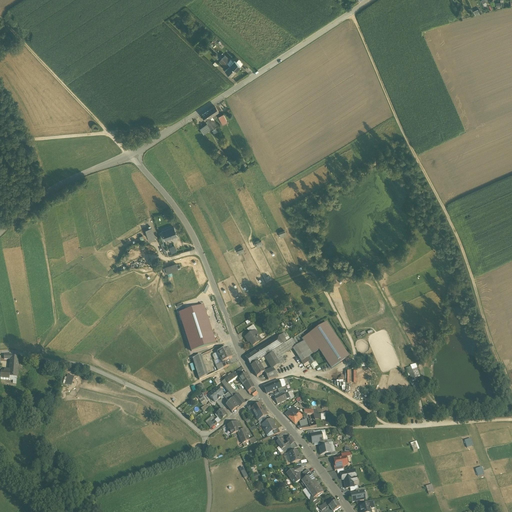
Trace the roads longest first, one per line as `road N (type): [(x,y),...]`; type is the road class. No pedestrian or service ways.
road 1 (track): [(511,391),(458,236),(351,12)]
road 2 (tertiary): [(129,155),(370,0)]
road 3 (tertiary): [(262,395),(183,219),(129,155)]
road 4 (residential): [(203,436),(163,402),(89,368),(0,352)]
road 5 (track): [(0,18),(108,132),(175,126)]
road 6 (residential): [(129,155),(48,191),(0,233)]
road 7 (tertiary): [(350,511),(262,395)]
road 8 (track): [(0,142),(108,132),(129,155)]
road 9 (track): [(264,288),(310,271),(347,332)]
